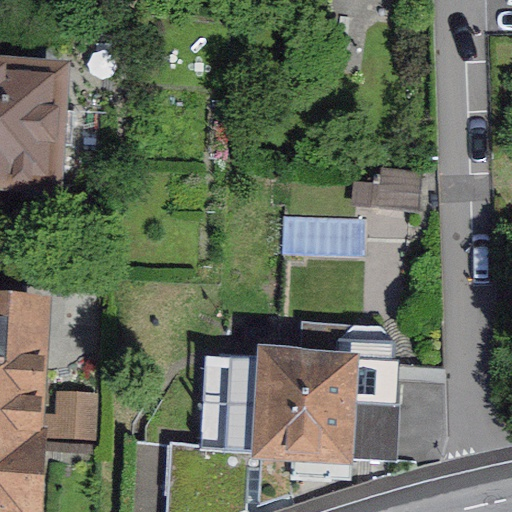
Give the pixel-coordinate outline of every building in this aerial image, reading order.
[(75,77),(0,74),(0,202),(71,205),(75,77)] [(366,218),(417,219),(418,187),(367,186),(366,218)] [(368,251),(370,218),(290,215),(289,249),(368,251)] [(0,442),(56,445),(90,447),(93,395),(58,393),(62,323),(0,319),(0,442)] [(359,355),(262,354),(253,450),(177,455),(172,511),(247,511),(253,471),(357,469),(359,355)] [(0,511),(53,511),(56,445),(0,442),(0,511)]
